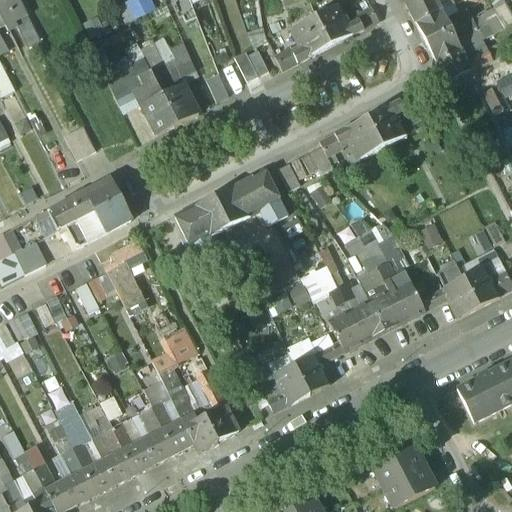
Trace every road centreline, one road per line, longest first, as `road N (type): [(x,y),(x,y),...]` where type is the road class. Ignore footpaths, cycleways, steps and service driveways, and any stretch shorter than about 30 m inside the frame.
road 1 (residential): [(430,87),(148,220),(124,166),(404,32)]
road 2 (residential): [(219,477),(419,369)]
road 3 (residential): [(487,511),(419,369)]
